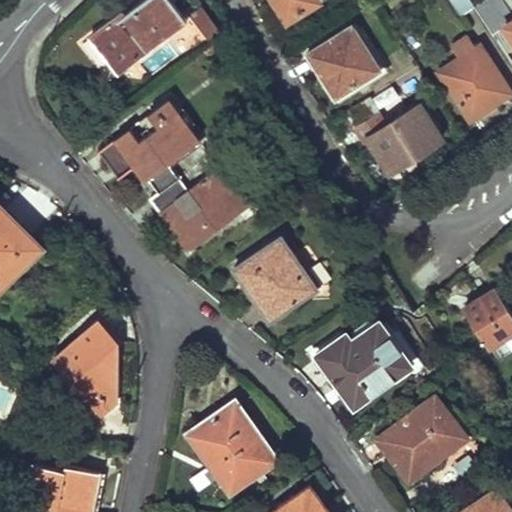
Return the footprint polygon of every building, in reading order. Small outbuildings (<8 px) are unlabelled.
[(121,72),(187,21),(173,0),(146,0),(118,21),(115,17),(90,38),(106,64),(113,60),(121,72)] [(318,2),(317,0),(273,0),(287,23),(318,2)] [(450,0),(461,15),(474,7),(469,0),(450,0)] [(511,13),(502,0),(485,0),(474,7),(493,35),(505,28),(511,37),(511,13)] [(380,69),(354,26),(309,53),(336,98),(380,69)] [(216,38),(201,49),(208,57),(222,47),(216,38)] [(484,102),(507,87),(480,44),(439,71),(469,119),(488,108),(484,102)] [(442,137),(419,103),(388,123),(368,97),(346,112),(363,140),(367,137),(380,158),(388,152),(396,167),(442,137)] [(121,134),(99,151),(106,161),(118,178),(137,165),(157,193),(179,176),(168,163),(199,140),(169,99),(149,114),(158,128),(131,147),(121,134)] [(157,193),(149,199),(163,218),(187,251),(248,207),(219,168),(188,190),(179,176),(157,193)] [(0,290),(45,247),(0,201),(0,290)] [(305,270),(281,236),(235,267),(247,285),(251,283),(274,317),(311,292),(299,274),(305,270)] [(464,306),(489,346),(511,330),(511,311),(496,286),(482,295),(464,306)] [(113,341),(96,323),(57,358),(80,387),(89,388),(88,397),(110,400),(115,399),(116,372),(117,340),(113,341)] [(343,329),(313,349),(353,405),(412,363),(397,342),(391,333),(387,329),(383,326),(379,325),(373,327),(366,332),(352,340),(343,329)] [(470,434),(438,393),(378,438),(387,451),(393,446),(399,454),(393,459),(410,480),(470,434)] [(260,438),(235,402),(190,433),(211,463),(216,459),(235,486),(271,462),(256,441),(260,438)] [(65,470),(34,465),(26,505),(56,511),(90,511),(94,500),(80,497),(85,469),(66,464),(65,470)] [(331,511),(311,482),(268,511),(331,511)] [(511,511),(511,509),(497,488),(462,511),(511,511)]
